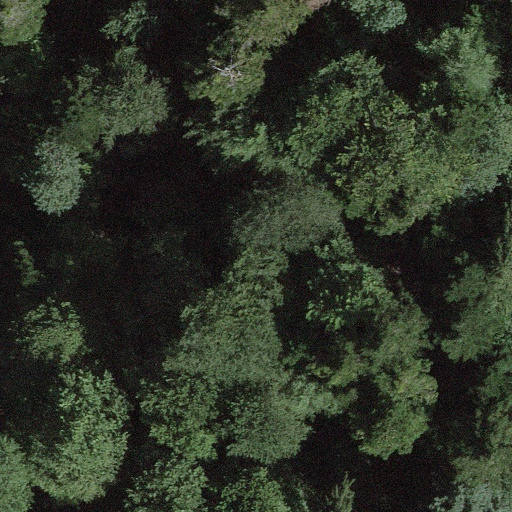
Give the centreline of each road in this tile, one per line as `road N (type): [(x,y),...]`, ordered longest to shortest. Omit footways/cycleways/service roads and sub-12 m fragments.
road 1 (track): [(444,0),(392,133),(384,180),(395,233),(500,511)]
road 2 (track): [(0,396),(71,511)]
